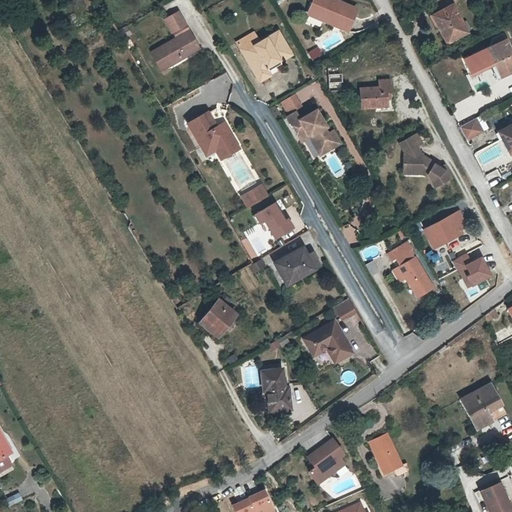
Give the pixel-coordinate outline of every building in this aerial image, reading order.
[(312,0),(307,11),(345,28),(354,8),(334,0),(312,0)] [(425,22),(447,42),(461,26),(439,6),(425,22)] [(152,53),(163,71),(168,68),(200,48),(178,11),(165,19),(174,33),(175,32),(178,38),(152,53)] [(125,40),(133,35),(128,26),(120,31),(125,40)] [(291,55),(278,31),(259,42),(272,64),(278,61),(279,62),(291,55)] [(237,43),(242,53),(259,42),(254,33),(237,43)] [(507,71),(508,73),(511,71),(511,53),(506,41),(487,49),(499,75),(507,71)] [(272,64),(259,42),(242,53),(256,78),(268,71),(269,71),(267,67),(272,64)] [(306,52),(311,61),(322,54),(317,46),(306,52)] [(270,75),(268,71),(256,78),(259,81),(270,75)] [(327,74),(328,83),(340,82),(342,82),(341,73),(339,73),(327,74)] [(392,95),(391,79),(379,80),(379,87),(360,88),(361,109),(389,108),(388,96),(392,95)] [(340,82),(328,83),(328,91),(340,91),(341,90),(340,82)] [(208,109),(187,122),(206,154),(217,148),(222,158),(240,147),(225,122),(214,127),(212,124),(216,122),(208,109)] [(328,133),(324,128),(321,123),(323,121),(317,110),(303,118),(301,119),(296,112),(288,117),(300,138),(308,134),(313,135),(321,150),(322,149),(338,140),(333,130),(328,133)] [(474,119),(459,127),(466,140),(481,132),(474,119)] [(511,124),(499,132),(511,154),(511,152),(511,124)] [(318,151),(321,150),(313,135),(308,134),(300,138),(302,141),(309,137),(310,137),(318,151)] [(417,153),(417,145),(411,136),(400,142),(405,153),(404,152),(403,169),(422,170),(423,168),(428,171),(427,173),(429,177),(434,186),(451,177),(444,164),(440,166),(429,158),(427,161),(423,158),(423,155),(423,153),(421,153),(417,153)] [(481,169),(504,161),(498,143),(475,151),(481,169)] [(424,174),(429,177),(427,173),(428,171),(423,168),(422,170),(403,169),(403,173),(424,174)] [(262,184),(244,194),(250,206),(269,195),(262,184)] [(275,206),(269,195),(250,206),(257,216),(275,206)] [(462,233),(461,230),(467,226),(459,211),(424,229),(434,248),(462,233)] [(410,226),(413,233),(423,228),(420,221),(410,226)] [(391,260),(396,257),(395,257),(410,249),(412,249),(407,241),(387,252),(391,260)] [(315,269),(308,256),(303,247),(275,263),(286,282),(305,271),(307,274),(315,269)] [(399,266),(405,277),(417,297),(433,289),(415,257),(410,249),(395,257),(396,257),(400,265),(399,266)] [(308,256),(315,269),(321,266),(314,253),(308,256)] [(432,262),(438,274),(450,268),(444,256),(432,262)] [(268,264),(264,257),(250,265),(255,271),(268,264)] [(364,264),(370,276),(378,272),(372,260),(364,264)] [(399,281),(405,277),(399,266),(393,270),(399,281)] [(349,298),(332,308),(339,320),(349,314),(350,316),(357,311),(349,298)] [(236,313),(219,300),(201,323),(217,336),(236,313)] [(511,326),(491,335),(495,344),(511,334),(511,306),(507,309),(511,319),(511,326)] [(497,315),(492,308),(482,315),(485,321),(497,315)] [(342,338),(333,322),(304,339),(314,355),(327,348),(335,362),(352,352),(343,337),(342,338)] [(283,347),(289,343),(285,335),(278,339),(283,347)] [(270,412),(291,409),(289,388),(284,389),(282,369),(261,372),(263,391),(267,391),(270,412)] [(505,414),(488,384),(459,400),(476,430),(505,414)] [(384,474),(393,470),(396,476),(399,477),(409,472),(410,470),(407,464),(402,466),(387,435),(369,443),(384,474)] [(8,454),(0,439),(0,446),(5,456),(8,454)] [(332,475),(347,465),(342,458),(346,455),(335,440),(310,457),(317,468),(311,472),(319,484),(332,475)] [(351,471),(347,465),(332,475),(333,478),(340,479),(351,471)] [(500,482),(480,491),(489,511),(507,511),(511,510),(500,482)] [(246,495),(254,511),(271,511),(274,511),(263,487),(246,495)] [(231,511),(254,511),(246,495),(228,504),(231,511)]
